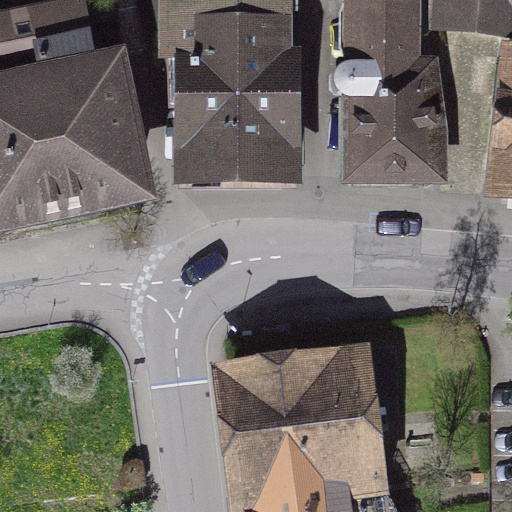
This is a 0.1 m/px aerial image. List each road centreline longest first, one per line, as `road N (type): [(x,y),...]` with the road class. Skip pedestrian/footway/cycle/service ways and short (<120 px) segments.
road 1 (residential): [(189,295),(225,261),(409,255),(511,265)]
road 2 (residential): [(189,295),(171,356),(190,511)]
road 3 (residential): [(0,286),(106,270),(189,295)]
